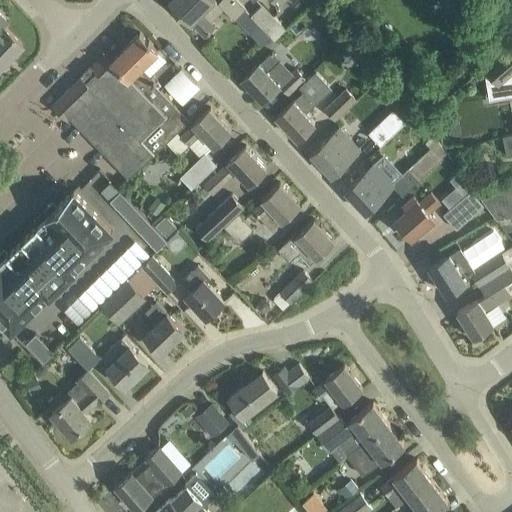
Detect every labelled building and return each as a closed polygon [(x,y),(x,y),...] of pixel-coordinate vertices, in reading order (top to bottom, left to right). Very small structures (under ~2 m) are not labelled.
[(170,0),(205,35),(216,25),(211,19),(202,11),(212,0),(170,0)] [(237,0),(221,0),(219,2),(224,7),(236,19),(246,9),(237,0)] [(272,34),(275,37),(286,26),(268,7),(257,18),(261,23),(272,34)] [(0,65),(22,43),(2,24),(6,19),(0,13),(0,65)] [(261,23),(251,33),(261,44),(272,34),(261,23)] [(113,58),(112,59),(140,87),(152,76),(142,66),(149,59),(168,78),(179,68),(160,49),(159,50),(151,42),(152,41),(150,38),(149,39),(140,31),(113,58)] [(511,45),(487,67),(492,98),(511,94),(511,45)] [(242,76),(263,99),(281,83),(289,92),(306,77),(297,67),(289,74),(278,61),(281,58),(273,50),(261,61),(260,60),(242,76)] [(140,87),(112,59),(113,58),(111,56),(60,106),(129,176),(191,119),(155,83),(157,81),(152,76),(140,87)] [(277,114),(298,137),(316,121),(304,108),(330,84),(316,70),(300,85),(304,90),(292,102),(291,101),(277,114)] [(347,87),(326,108),(335,118),(357,96),(347,87)] [(182,135),(190,143),(195,138),(207,151),(232,128),(211,106),(194,122),(195,123),(182,135)] [(370,130),(382,143),(406,121),(394,108),(370,130)] [(312,151),(333,174),(361,148),(342,127),(331,137),(330,135),(312,151)] [(434,146),(411,168),(421,178),(448,152),(434,135),(428,140),(434,146)] [(213,193),(228,179),(238,169),(250,182),(267,166),(246,144),(229,159),(230,161),(220,170),(221,171),(206,185),(213,193)] [(202,155),(181,174),(192,187),(214,168),(202,155)] [(346,188),(367,211),(395,185),(384,172),(376,164),(365,173),(364,172),(346,188)] [(263,197),(265,199),(255,209),(262,217),(265,215),(276,227),(284,219),(301,203),(280,181),(263,197)] [(511,183),(476,190),(489,206),(498,219),(511,216),(511,183)] [(0,317),(12,329),(113,230),(74,189),(48,214),(52,219),(41,229),(36,226),(8,253),(13,258),(3,267),(0,264),(0,317)] [(167,239),(121,189),(111,199),(158,248),(167,239)] [(457,228),(485,203),(471,189),(444,213),(457,228)] [(232,192),(197,227),(208,239),(244,204),(232,192)] [(408,208),(396,218),(412,238),(435,219),(429,211),(440,202),(432,192),(420,202),(414,195),(404,203),(408,208)] [(239,212),(225,225),(241,241),(254,228),(239,212)] [(278,248),(290,260),(300,251),(311,262),(335,240),(314,217),(298,233),(296,231),(278,248)] [(474,274),(480,285),(511,266),(502,251),(475,268),(463,248),(452,255),(450,253),(430,265),(447,292),(474,274)] [(153,253),(142,263),(148,269),(165,288),(167,291),(178,281),(153,253)] [(225,300),(207,281),(211,277),(198,263),(182,277),(193,288),(186,294),(207,317),(225,300)] [(511,267),(511,266),(480,285),(486,294),(479,298),(478,297),(458,310),(475,336),(495,323),(486,309),(511,293),(505,282),(511,278),(511,267)] [(281,291),(291,302),(314,279),(304,268),(281,291)] [(128,279),(102,304),(116,319),(143,293),(128,279)] [(146,309),(157,320),(145,332),(162,350),(185,329),(157,299),(146,309)] [(54,351),(36,332),(26,342),(44,361),(54,351)] [(89,368),(101,356),(80,335),(68,346),(89,368)] [(101,356),(127,384),(149,363),(122,335),(101,356)] [(274,373),(288,393),(310,377),(300,362),(289,370),(285,365),(274,373)] [(313,388),(321,399),(335,388),(345,401),(363,387),(345,362),(326,377),(327,378),(313,388)] [(84,386),(73,395),(72,394),(52,410),(72,434),(92,417),(86,411),(98,401),(99,402),(111,392),(90,368),(78,378),(84,386)] [(230,396),(245,415),(278,389),(263,370),(262,371),(264,373),(246,387),(244,384),(230,396)] [(348,454),(390,422),(374,400),(351,418),(351,419),(346,423),(340,415),(318,432),(332,450),(340,443),(348,454)] [(302,428),(310,438),(318,432),(340,415),(332,405),(302,428)] [(223,414),(206,427),(213,435),(229,422),(223,414)] [(390,422),(348,454),(363,473),(382,459),(383,461),(406,443),(390,422)] [(239,423),(228,433),(235,440),(244,431),(239,423)] [(254,443),(246,451),(253,459),(260,452),(254,443)] [(116,485),(137,509),(154,495),(153,494),(182,470),(160,445),(146,457),(147,458),(116,485)] [(402,486),(410,496),(433,479),(417,458),(394,475),(395,476),(382,486),(389,496),(402,486)] [(433,479),(410,496),(418,507),(411,511),(434,511),(450,500),(433,479)] [(210,511),(201,502),(203,500),(185,481),(183,484),(185,486),(172,498),(171,497),(154,511),(210,511)] [(338,511),(364,511),(373,505),(363,493),(338,511)]
